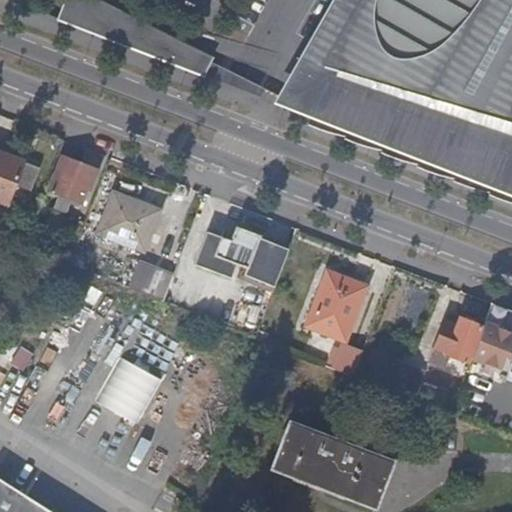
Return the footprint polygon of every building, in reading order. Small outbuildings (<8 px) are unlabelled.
[(91,0),(66,0),(58,20),(97,35),(260,99),(264,90),(203,66),(211,47),(91,0)] [(511,0),(332,0),(276,106),(511,198),(511,0)] [(38,166),(0,151),(0,200),(6,203),(14,183),(29,189),(38,166)] [(61,157),(48,191),(67,199),(66,204),(80,209),(87,189),(90,189),(96,170),(61,157)] [(97,229),(143,247),(160,205),(113,186),(97,229)] [(240,280),(269,292),(288,248),(257,236),(258,234),(233,224),(228,239),(205,229),(189,266),(225,281),(232,263),(245,268),(240,280)] [(18,247),(25,232),(8,226),(2,241),(18,247)] [(133,291),(159,300),(170,274),(144,264),(133,291)] [(307,330),(342,344),(364,284),(325,270),(320,282),(325,284),(307,330)] [(234,287),(209,278),(203,294),(229,303),(234,287)] [(479,326),(458,318),(455,325),(446,321),(431,355),(444,360),(446,354),(466,362),(479,326)] [(511,333),(485,323),(470,358),(506,372),(509,363),(511,356),(511,354),(511,333)] [(342,344),(332,367),(351,375),(360,351),(342,344)] [(384,387),(400,393),(410,369),(393,363),(384,387)] [(400,393),(406,396),(413,398),(449,412),(453,401),(417,386),(421,374),(410,369),(400,393)] [(385,460),(310,432),(300,428),(285,422),(281,434),(278,442),(269,468),(367,507),(385,460)] [(0,511),(46,511),(0,482),(0,511)]
